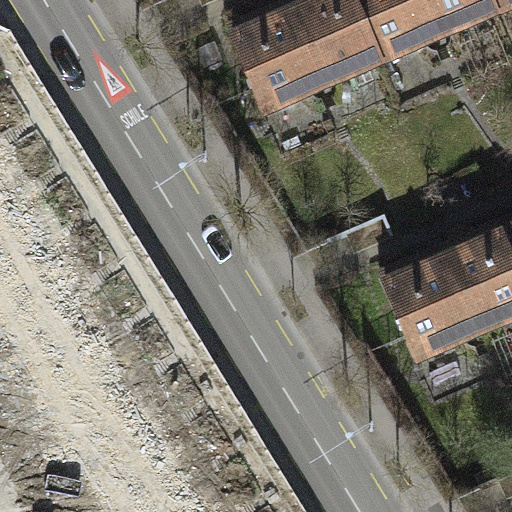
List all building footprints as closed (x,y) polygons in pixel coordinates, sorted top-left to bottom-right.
[(350,0),(293,0),(289,2),(325,85),(378,62),(350,0)] [(350,0),(378,62),(434,38),(417,0),(350,0)] [(490,0),(417,0),(434,38),(496,12),(490,0)] [(511,0),(490,0),(496,12),(511,4),(511,0)] [(264,111),(325,85),(289,2),(228,28),(264,111)] [(0,336),(95,511),(201,511),(0,140),(0,336)] [(511,252),(511,219),(500,224),(511,252)] [(511,252),(500,224),(438,250),(473,333),(511,316),(511,252)] [(422,356),(473,333),(438,250),(387,273),(422,356)]
